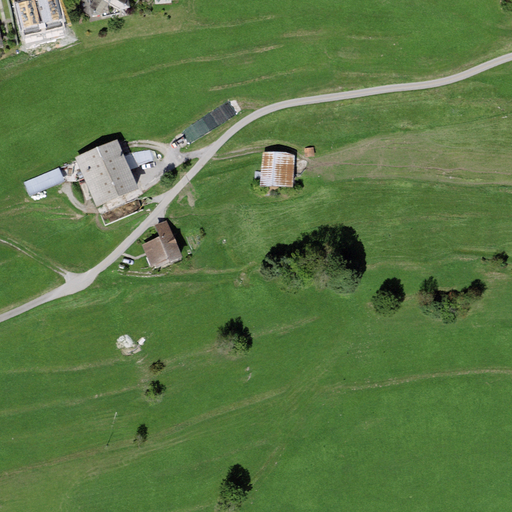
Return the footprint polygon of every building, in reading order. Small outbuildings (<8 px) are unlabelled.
[(127,1),(125,0),(95,0),(90,8),(93,19),(101,17),(109,6),(120,13),(129,11),(127,1)] [(136,136),(93,154),(114,203),(157,186),(136,136)] [(302,147),(280,146),(277,179),(310,183),(312,152),(302,147)] [(25,183),(30,196),(66,182),(61,169),(25,183)] [(178,234),(161,241),(171,265),(200,253),(186,218),(174,223),(178,234)]
